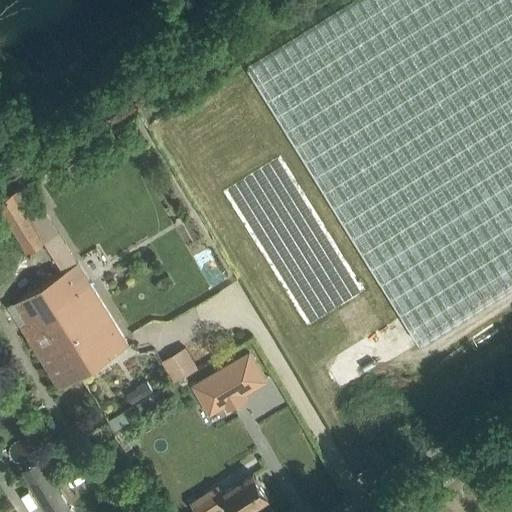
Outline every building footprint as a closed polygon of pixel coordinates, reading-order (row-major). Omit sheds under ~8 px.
[(511,0),(361,0),(251,69),(420,343),(511,286),(511,0)] [(26,184),(16,191),(30,214),(43,205),(29,183),(26,184)] [(15,191),(0,200),(0,210),(28,252),(45,241),(47,240),(30,214),(16,191),(15,191)] [(43,313),(77,292),(64,271),(14,302),(27,323),(22,326),(60,388),(81,375),(43,313)] [(91,283),(77,292),(43,313),(81,375),(129,345),(91,283)] [(168,379),(194,369),(184,346),(158,356),(168,379)] [(3,370),(7,376),(18,368),(14,363),(3,370)] [(210,376),(193,385),(210,413),(226,404),(228,409),(229,408),(246,398),(227,365),(210,376)] [(127,395),(132,403),(153,390),(148,382),(127,395)] [(71,511),(40,461),(23,471),(48,511),(71,511)] [(220,485),(192,502),(198,511),(216,511),(230,503),(235,511),(244,511),(269,497),(254,473),(224,492),(220,485)]
